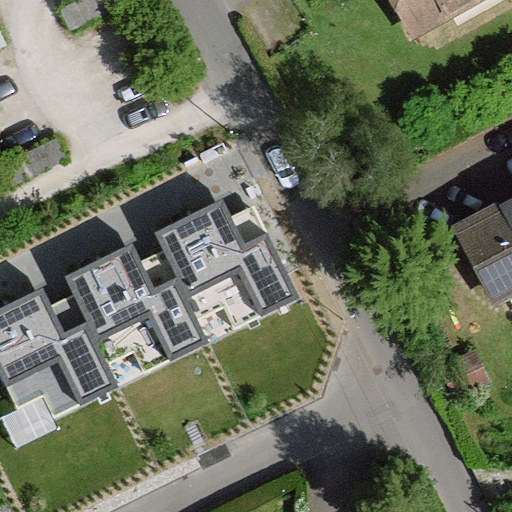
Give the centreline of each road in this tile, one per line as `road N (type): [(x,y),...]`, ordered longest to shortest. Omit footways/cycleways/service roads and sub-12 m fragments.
road 1 (residential): [(408,383),(247,88)]
road 2 (residential): [(151,511),(408,383)]
road 3 (residential): [(0,211),(247,88)]
road 4 (residential): [(472,511),(408,383)]
